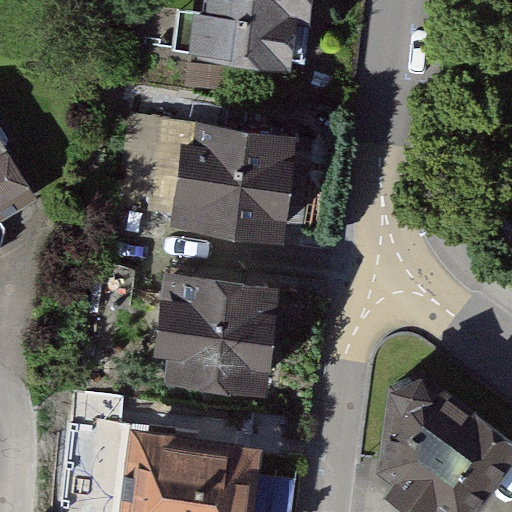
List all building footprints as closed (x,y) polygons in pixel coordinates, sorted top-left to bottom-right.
[(327,0),(206,0),(198,59),(316,76),(327,0)] [(0,256),(58,224),(0,121),(0,256)] [(298,132),(183,124),(176,231),(290,239),(298,132)] [(280,281),(169,268),(155,386),(266,399),(280,281)] [(405,511),(466,511),(511,449),(511,441),(435,385),(364,482),(405,511)] [(252,511),(261,428),(137,415),(126,511),(252,511)]
